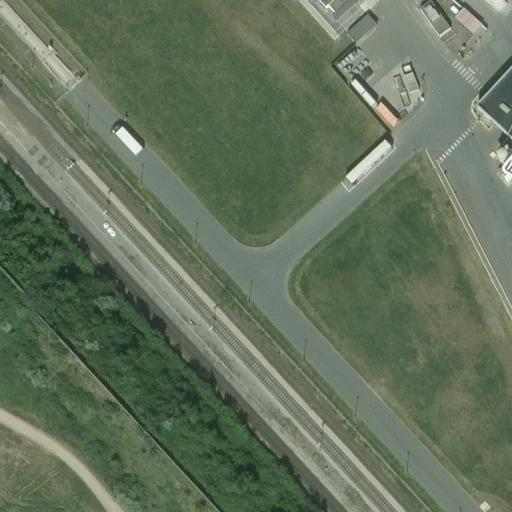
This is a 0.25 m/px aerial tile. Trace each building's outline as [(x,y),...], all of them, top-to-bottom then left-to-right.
[(356,3),(353,0),(317,0),(336,20),(356,3)] [(508,4),(503,0),(482,0),(497,14),(508,4)] [(428,2),(417,10),(436,37),(446,29),(428,2)] [(376,25),(365,14),(344,34),(355,46),(376,25)] [(511,66),(474,108),(511,143),(511,66)]
